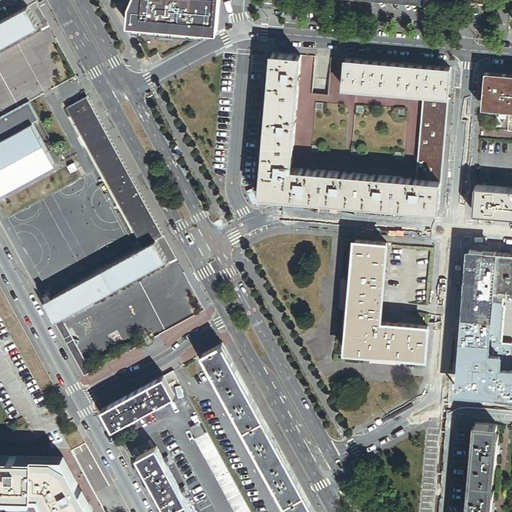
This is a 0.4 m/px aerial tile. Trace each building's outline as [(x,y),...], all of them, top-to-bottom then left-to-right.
[(219,0),(135,0),(135,1),(136,10),(134,24),(134,29),(206,35),(218,36),(218,32),(219,0)] [(0,22),(0,49),(40,27),(28,6),(0,22)] [(292,169),(301,55),(273,53),(261,195),(439,210),(441,182),(418,180),(292,169)] [(451,68),(346,59),(344,88),(425,95),(449,97),(451,68)] [(511,75),(488,74),(485,106),(511,108),(511,75)] [(418,180),(441,182),(449,97),(425,95),(418,180)] [(156,240),(164,236),(87,96),(67,108),(143,247),(156,240)] [(0,118),(0,141),(33,124),(40,120),(30,102),(0,118)] [(0,141),(0,196),(56,166),(33,124),(0,141)] [(74,168),(68,171),(72,178),(78,174),(74,168)] [(511,216),(511,188),(477,186),(474,213),(511,216)] [(143,247),(44,302),(55,322),(63,318),(94,301),(167,261),(156,240),(143,247)] [(379,323),(386,243),(355,240),(345,351),(425,358),(428,327),(379,323)] [(496,254),(496,253),(494,253),(494,254),(483,253),(483,252),(482,252),(471,251),(469,252),(470,252),(469,263),(468,263),(468,264),(469,264),(468,276),(467,276),(467,277),(468,277),(467,289),(466,289),(466,290),(467,290),(466,302),(465,301),(465,303),(466,303),(465,314),(464,314),(464,315),(465,315),(463,327),(462,327),(462,328),(463,328),(462,340),(461,340),(461,341),(462,341),(461,352),(460,352),(460,354),(461,354),(461,353),(466,353),(463,388),(497,391),(496,395),(495,394),(495,396),(496,396),(496,395),(508,396),(507,397),(509,397),(509,396),(511,396),(511,370),(499,369),(500,356),(487,355),(492,291),(488,291),(488,282),(493,283),(494,279),(496,254)] [(509,255),(509,254),(508,254),(508,255),(496,254),(494,279),(506,280),(509,255)] [(506,280),(494,279),(493,283),(493,291),(505,292),(506,280)] [(487,355),(500,356),(501,344),(505,292),(493,291),(492,291),(487,355)] [(96,305),(94,301),(63,318),(65,323),(96,305)] [(63,318),(55,322),(64,339),(72,335),(65,323),(63,318)] [(84,357),(78,345),(80,340),(74,339),(66,343),(85,376),(92,372),(88,365),(90,359),(84,357)] [(315,511),(223,343),(203,354),(210,367),(217,379),(215,380),(229,405),(231,405),(237,417),(236,417),(250,443),(251,442),(257,454),(256,455),(270,480),(271,480),(278,492),(277,492),(287,511),(315,511)] [(179,379),(174,370),(164,375),(169,384),(179,379)] [(102,409),(113,429),(175,395),(169,384),(164,375),(102,409)] [(192,427),(197,437),(205,433),(199,422),(192,427)] [(495,435),(496,426),(475,425),(467,511),(491,511),(493,492),(490,492),(493,466),(495,466),(498,435),(495,435)] [(251,511),(207,431),(205,433),(197,437),(196,438),(195,438),(236,511),(251,511)] [(193,511),(157,446),(137,457),(167,511),(193,511)] [(0,493),(40,494),(49,511),(92,511),(91,508),(66,464),(52,456),(41,456),(0,455),(0,493)]
